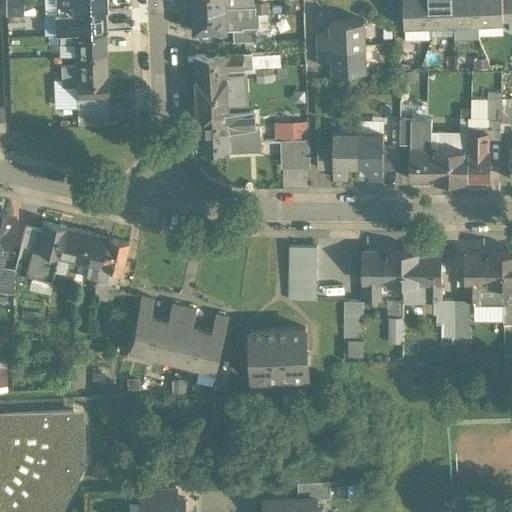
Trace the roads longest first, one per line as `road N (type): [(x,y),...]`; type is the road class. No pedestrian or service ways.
road 1 (residential): [(173,182),(184,199),(235,216),(511,220)]
road 2 (residential): [(159,0),(173,182)]
road 3 (residential): [(173,182),(142,197),(89,196),(0,174)]
